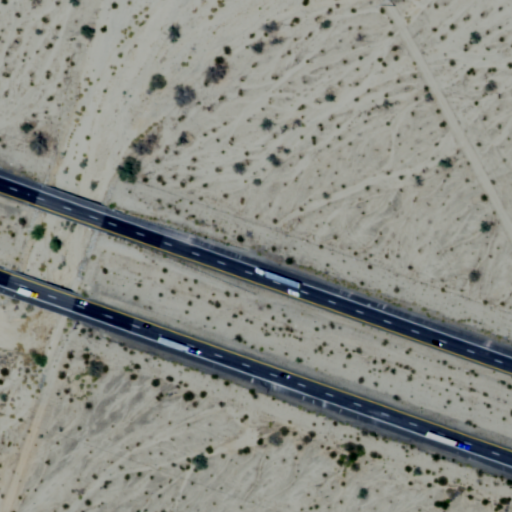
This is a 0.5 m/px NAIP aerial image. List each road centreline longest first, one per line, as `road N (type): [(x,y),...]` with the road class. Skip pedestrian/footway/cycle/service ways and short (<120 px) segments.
road 1 (motorway): [(0,270),(511,452)]
road 2 (motorway): [(511,361),(0,180)]
